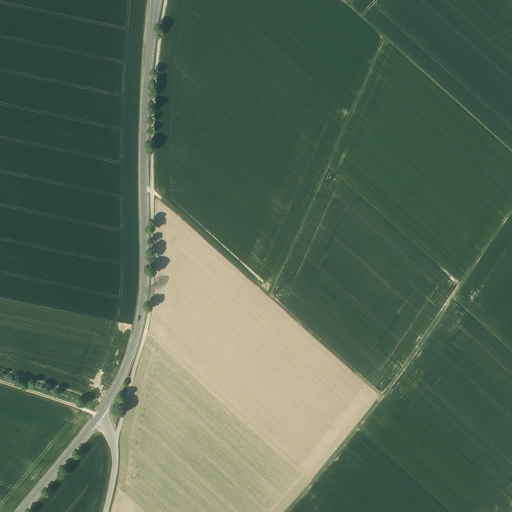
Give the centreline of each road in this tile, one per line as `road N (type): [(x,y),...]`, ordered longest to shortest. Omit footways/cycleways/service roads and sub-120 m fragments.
road 1 (tertiary): [(156,0),(145,112),(143,295),(131,353),(98,416)]
road 2 (track): [(286,511),(374,408),(511,210)]
road 3 (track): [(144,189),(381,397)]
road 4 (track): [(272,297),(387,40)]
road 5 (track): [(342,0),(511,152)]
road 6 (tertiary): [(98,416),(20,511)]
